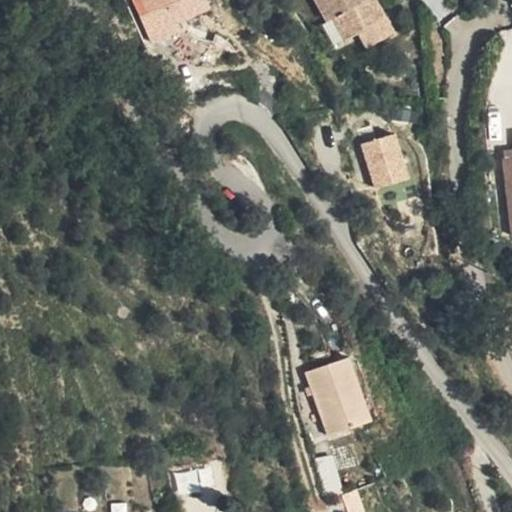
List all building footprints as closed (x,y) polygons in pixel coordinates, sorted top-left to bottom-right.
[(208,0),(130,0),(150,41),(214,11),(208,0)] [(322,0),(330,11),(334,8),(348,28),(362,21),(371,34),(392,16),(381,0),(322,0)] [(511,125),(508,127),(511,139),(511,152),(502,155),(488,151),(484,158),(495,196),(511,191),(511,186),(511,184),(511,125)] [(398,134),(361,141),(370,188),(407,181),(398,134)] [(329,435),(372,417),(349,354),(305,371),(329,435)]
